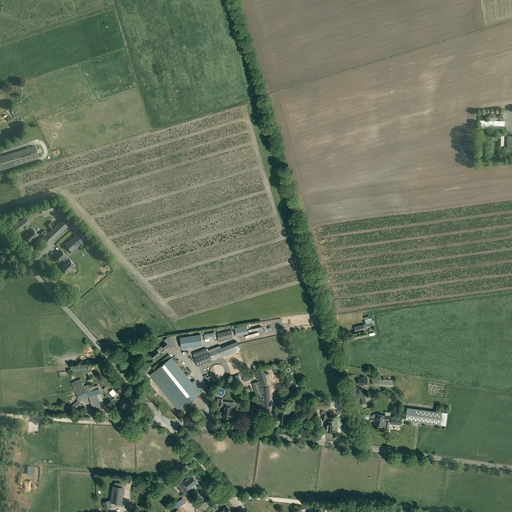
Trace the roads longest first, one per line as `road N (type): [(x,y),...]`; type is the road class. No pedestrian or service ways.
road 1 (unclassified): [(511,468),(167,423)]
road 2 (tertiary): [(167,423),(0,232)]
road 3 (track): [(167,423),(0,415)]
